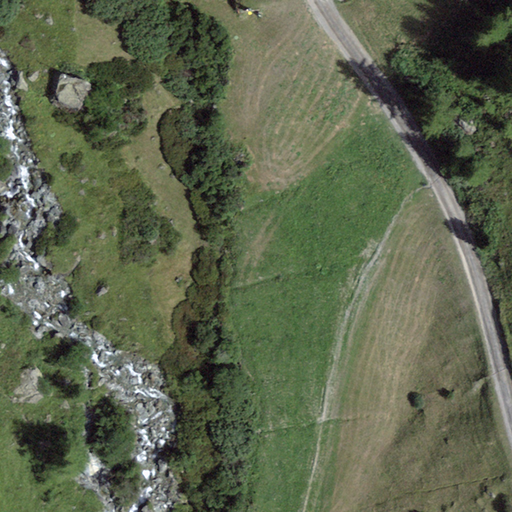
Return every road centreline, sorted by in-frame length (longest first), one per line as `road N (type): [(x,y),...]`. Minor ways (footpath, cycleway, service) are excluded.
road 1 (track): [(511,404),(473,254),(438,173),(415,124),(327,0)]
road 2 (track): [(298,511),(331,326),(408,196),(438,173)]
